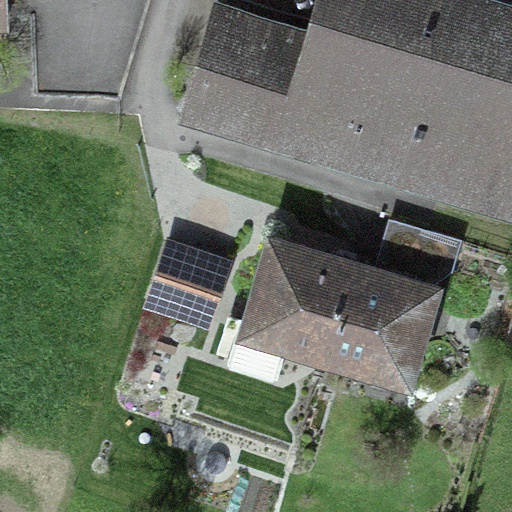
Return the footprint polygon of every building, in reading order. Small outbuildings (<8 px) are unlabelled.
[(0,0),(0,32),(23,32),(22,0),(0,0)] [(511,230),(511,10),(479,0),(323,0),(311,41),(222,14),(186,131),(511,230)] [(321,358),(350,263),(271,240),(243,335),(321,358)] [(238,276),(178,255),(156,316),(216,337),(238,276)] [(350,263),(321,358),(404,382),(432,287),(350,263)]
